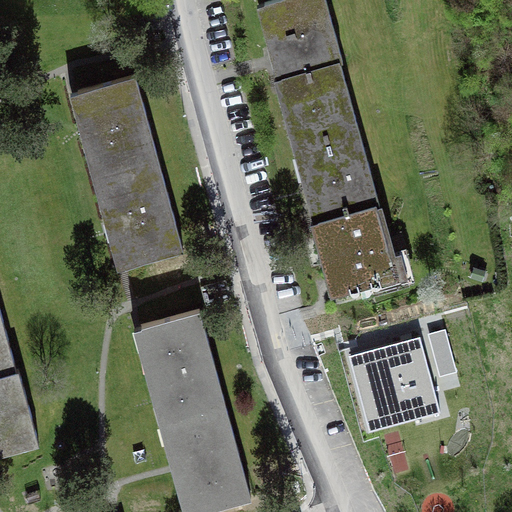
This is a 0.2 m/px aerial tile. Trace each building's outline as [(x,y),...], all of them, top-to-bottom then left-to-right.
[(273,77),(339,59),(323,0),(293,0),(254,11),(273,77)] [(359,131),(339,59),(273,77),(292,149),(359,131)] [(87,183),(156,163),(131,78),(63,98),(87,183)] [(379,202),(359,131),(292,149),(312,220),(379,202)] [(182,252),(156,163),(87,183),(113,272),(182,252)] [(400,278),(379,202),(312,220),(333,296),(400,278)] [(0,372),(26,365),(7,295),(0,296),(0,372)] [(128,334),(153,424),(222,405),(197,315),(128,334)] [(417,321),(358,338),(372,387),(395,380),(397,387),(459,369),(446,327),(421,334),(417,321)] [(0,455),(47,443),(26,365),(0,372),(0,455)] [(218,511),(249,504),(222,405),(153,424),(166,471),(177,511),(218,511)]
